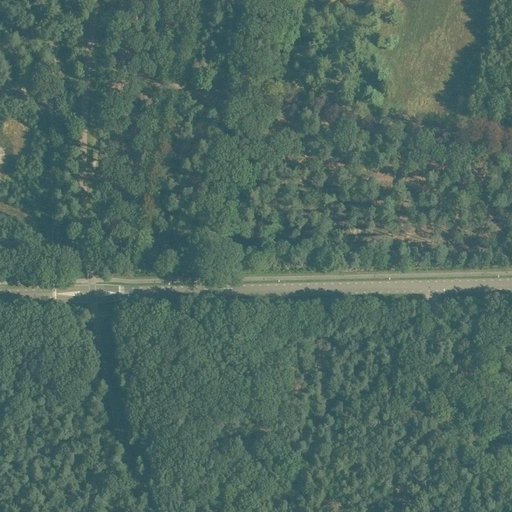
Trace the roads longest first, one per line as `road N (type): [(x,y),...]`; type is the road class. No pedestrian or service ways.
road 1 (tertiary): [(0,298),(511,286)]
road 2 (track): [(54,281),(57,47)]
road 3 (track): [(117,511),(62,314)]
